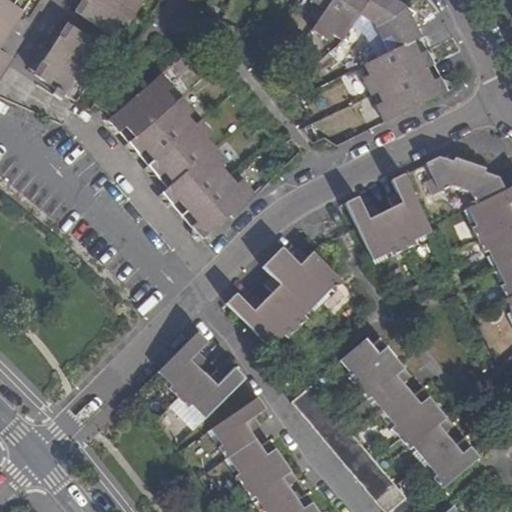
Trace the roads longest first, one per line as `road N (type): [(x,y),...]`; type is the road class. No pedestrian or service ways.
road 1 (residential): [(507,99),(278,212),(215,273)]
road 2 (residential): [(190,296),(363,511)]
road 3 (residential): [(0,133),(60,171),(190,296)]
road 4 (residential): [(190,296),(37,454)]
road 5 (residential): [(215,273),(89,126)]
